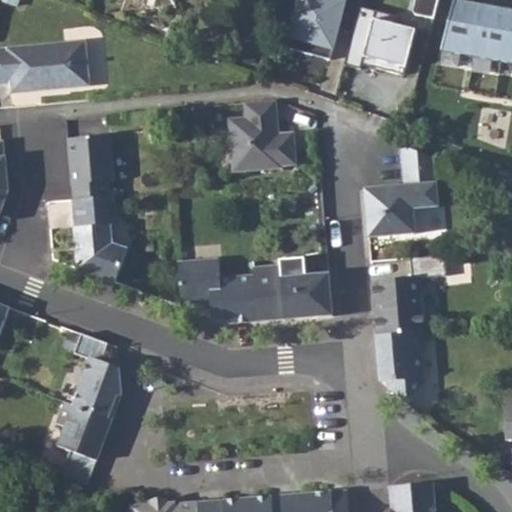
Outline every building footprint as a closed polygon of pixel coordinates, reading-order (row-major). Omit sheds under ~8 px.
[(336,31),(350,35),(357,8),(359,0),(343,0),(342,3),(332,0),(297,0),(284,48),(328,60),(336,31)] [(437,17),(440,0),(418,0),(416,12),(437,17)] [(511,10),(455,0),(453,0),(437,65),(511,77),(511,10)] [(360,66),(402,78),(414,31),(394,26),(396,18),(357,8),(350,35),(342,67),(358,71),(360,66)] [(8,93),(28,91),(30,88),(37,88),(37,91),(86,86),(82,41),(0,49),(0,83),(7,83),(8,93)] [(245,119),(275,116),(273,100),(244,103),(245,119)] [(194,108),(195,123),(209,122),(208,106),(194,108)] [(177,109),(178,124),(195,123),(194,108),(177,109)] [(232,173),(279,169),(278,167),(294,166),(292,136),(276,137),(275,116),(245,119),(228,120),(232,173)] [(66,141),(71,199),(107,196),(106,182),(112,182),(109,138),(66,141)] [(362,190),(366,238),(412,234),(409,209),(435,208),(432,160),(398,148),(402,188),(362,190)] [(110,246),(108,227),(112,226),(110,196),(107,196),(71,199),(77,270),(113,283),(126,251),(110,246)] [(466,256),(441,258),(442,267),(449,266),(466,266),(466,256)] [(370,284),(374,337),(420,334),(416,282),(443,280),(442,267),(441,258),(408,261),(409,281),(370,284)] [(253,276),(217,279),(217,259),(177,262),(182,309),(211,305),(212,320),(227,326),(257,323),(253,276)] [(329,317),(326,275),(303,276),(302,259),(276,261),(277,266),(252,268),(253,276),(257,323),(329,317)] [(0,329),(9,307),(0,303),(0,329)] [(88,360),(71,407),(104,419),(110,421),(120,395),(118,369),(99,363),(106,343),(81,333),(72,354),(88,360)] [(374,337),(378,381),(401,406),(403,407),(420,390),(417,353),(421,353),(420,334),(374,337)] [(57,445),(70,451),(61,474),(87,484),(102,443),(98,435),(104,419),(71,407),(63,404),(55,425),(64,427),(57,445)] [(389,511),(434,511),(432,484),(387,487),(389,511)] [(269,498),(270,511),(348,511),(347,496),(330,497),(330,491),(269,498)] [(270,511),(269,498),(269,496),(194,502),(194,505),(194,511),(270,511)] [(172,503),(133,506),(131,511),(194,511),(194,505),(172,507),(172,503)]
